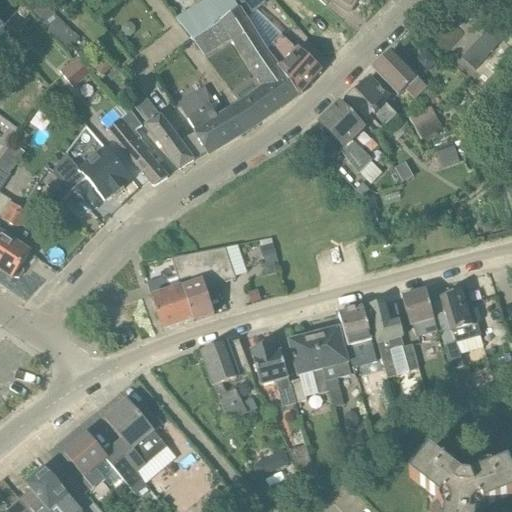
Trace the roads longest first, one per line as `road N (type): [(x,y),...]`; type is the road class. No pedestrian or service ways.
road 1 (residential): [(33,334),(144,219),(294,122),(415,0)]
road 2 (residential): [(90,380),(190,338),(511,251)]
